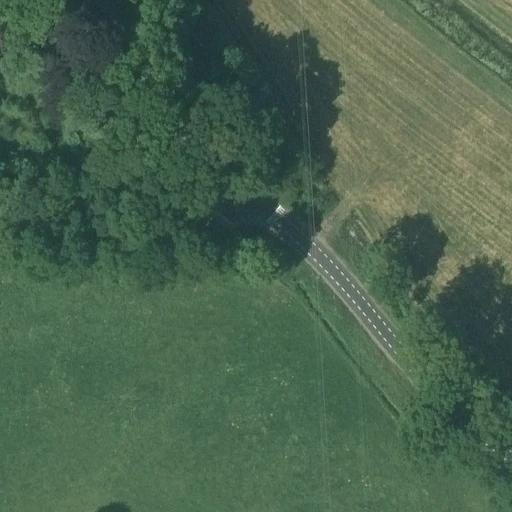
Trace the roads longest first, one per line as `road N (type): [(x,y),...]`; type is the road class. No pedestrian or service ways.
road 1 (tertiary): [(511,459),(459,418),(314,254),(266,215)]
road 2 (tertiary): [(266,215),(0,15)]
road 3 (unclassified): [(0,228),(235,236),(266,215)]
